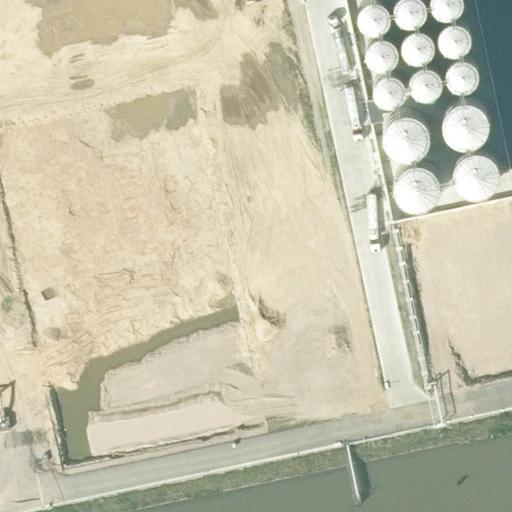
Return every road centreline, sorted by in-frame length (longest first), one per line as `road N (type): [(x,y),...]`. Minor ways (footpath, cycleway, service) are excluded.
road 1 (unknown): [(0,335),(511,237)]
road 2 (unknown): [(0,393),(96,382),(387,320),(511,305)]
road 3 (unknown): [(511,366),(0,456)]
